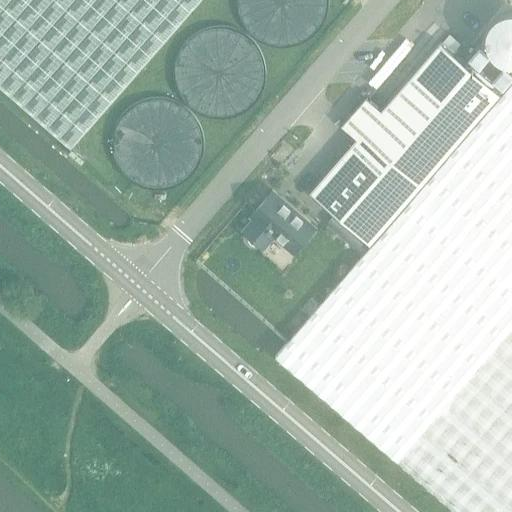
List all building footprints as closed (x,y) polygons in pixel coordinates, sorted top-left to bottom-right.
[(0,0),(0,83),(73,147),(201,0),(0,0)] [(511,16),(507,16),(499,17),(495,19),(492,22),(487,28),(485,33),(485,37),(485,42),(487,47),(491,53),(495,56),(498,58),(506,60),(511,60),(511,59),(511,16)] [(357,138),(311,192),(371,244),(511,82),(511,73),(479,45),(464,63),(440,42),(381,110),(366,97),(342,125),(357,138)] [(511,511),(511,82),(371,244),(276,356),(457,511),(511,511)] [(294,253),(316,228),(273,191),(251,216),(255,219),(244,231),(264,248),(274,236),(294,253)] [(334,215),(326,224),(362,254),(369,245),(334,215)]
